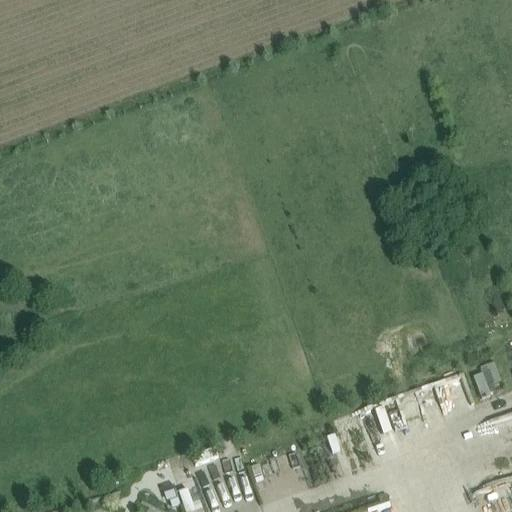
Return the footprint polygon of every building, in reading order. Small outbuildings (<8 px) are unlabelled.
[(472,379),(481,401),(490,398),(481,376),(472,379)] [(491,385),(486,387),(490,398),(495,395),(491,385)] [(186,452),(167,459),(175,482),(194,476),(191,466),(186,452)] [(193,488),(202,511),(211,508),(203,484),(193,488)] [(144,510),(150,489),(134,485),(128,505),(144,510)]
